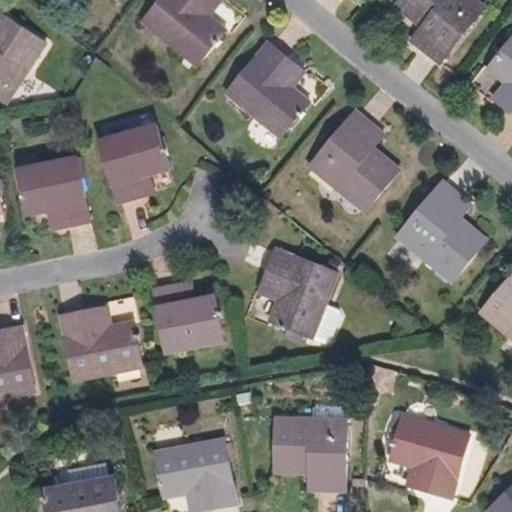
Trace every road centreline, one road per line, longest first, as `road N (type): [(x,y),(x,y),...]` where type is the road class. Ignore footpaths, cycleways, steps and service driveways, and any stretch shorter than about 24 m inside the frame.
road 1 (residential): [(298,0),(511,175)]
road 2 (residential): [(0,285),(212,240)]
